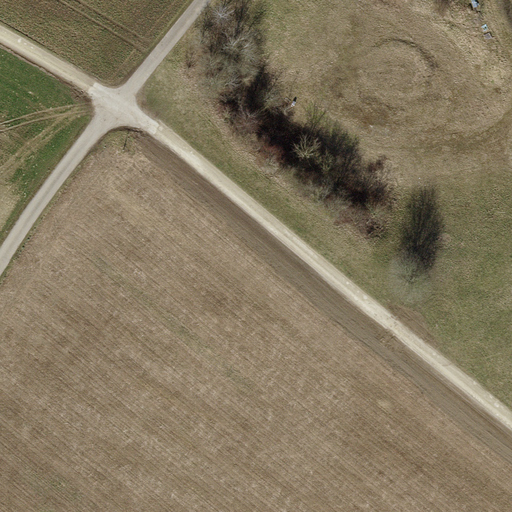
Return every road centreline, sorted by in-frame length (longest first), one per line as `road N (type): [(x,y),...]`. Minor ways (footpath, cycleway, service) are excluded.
road 1 (track): [(0,36),(168,137),(511,420)]
road 2 (track): [(208,0),(84,144),(0,266)]
